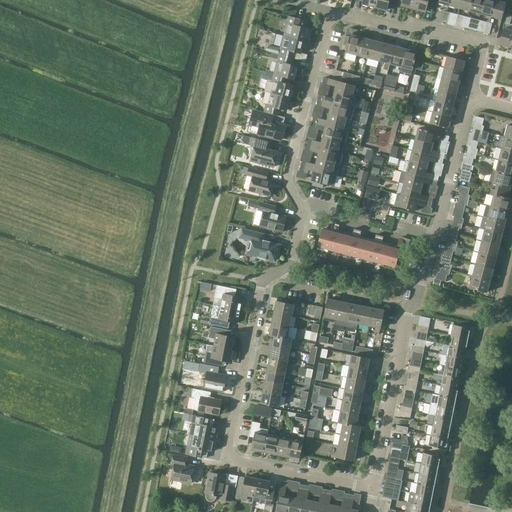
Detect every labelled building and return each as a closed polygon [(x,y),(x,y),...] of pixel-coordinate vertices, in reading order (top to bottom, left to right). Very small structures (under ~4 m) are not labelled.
[(375,0),(374,7),(386,10),(388,0),(375,0)] [(402,0),(401,5),(413,8),(415,0),(402,0)] [(415,0),(413,8),(425,12),(428,0),(415,0)] [(450,0),(449,5),(460,8),(461,0),(450,0)] [(461,0),(460,8),(470,11),(472,0),(461,0)] [(472,0),(470,11),(480,13),(483,0),(472,0)] [(483,0),(480,13),(491,16),(494,0),(483,0)] [(494,0),(491,16),(502,19),(506,0),(494,0)] [(289,16),(284,36),(304,41),(308,29),(302,28),(304,21),(289,16)] [(499,44),(510,47),(511,38),(511,30),(503,28),(499,44)] [(346,52),(357,55),(361,38),(357,37),(357,34),(352,33),(351,35),(350,35),(349,37),(346,36),(343,45),(347,46),(346,52)] [(284,36),(279,55),(294,59),(296,52),(301,53),(304,41),(284,36)] [(357,55),(368,58),(372,41),(361,38),(357,55)] [(368,58),(379,61),(383,43),(372,41),(368,58)] [(379,61),(390,64),(394,46),(383,43),(379,61)] [(401,66),(405,49),(401,48),(401,46),(396,45),(395,46),(394,46),(390,64),(401,66)] [(417,52),(405,49),(401,66),(400,71),(411,74),(417,52)] [(420,53),(418,61),(424,62),(426,54),(420,53)] [(279,55),(274,74),(289,78),(294,79),(298,67),(292,65),(294,59),(279,55)] [(447,56),(444,68),(462,72),(465,61),(447,56)] [(424,62),(418,61),(416,69),(421,70),(424,62)] [(444,68),(442,79),(459,83),(462,72),(444,68)] [(342,78),(350,80),(352,74),(344,72),(342,78)] [(264,91),(271,93),(289,98),(290,97),(292,98),(293,91),(291,90),(293,86),(287,84),(289,78),(274,74),(272,81),(268,80),(265,91),(264,91)] [(352,74),(350,80),(358,82),(360,76),(352,74)] [(414,75),(412,83),(418,85),(420,76),(414,75)] [(336,86),(334,92),(352,97),(355,85),(337,81),(324,77),(322,83),(336,86)] [(364,84),(372,86),(374,80),(366,78),(364,84)] [(442,79),(439,90),(456,94),(459,83),(442,79)] [(374,80),(372,86),(380,88),(382,82),(374,80)] [(418,85),(412,83),(410,91),(416,93),(418,85)] [(386,90),(394,92),(396,86),(388,84),(386,90)] [(396,86),(394,92),(402,94),(404,88),(396,86)] [(439,90),(436,101),(453,105),(456,94),(439,90)] [(319,95),(318,100),(354,109),(356,98),(352,97),(334,92),(333,98),(319,95)] [(289,98),(271,93),(268,105),(266,104),(264,112),(279,116),(281,109),(286,110),(289,98)] [(408,97),(406,105),(412,106),(414,98),(408,97)] [(329,114),(346,119),(351,120),(354,109),(318,100),(317,105),(330,108),(329,114)] [(436,101),(433,112),(450,116),(453,105),(436,101)] [(412,106),(406,105),(404,113),(410,115),(412,106)] [(260,123),(257,134),(280,140),(284,126),(271,122),(273,116),(253,110),(251,120),(260,123)] [(450,116),(433,112),(430,123),(447,128),(450,116)] [(313,117),(312,122),(343,130),(346,119),(329,114),(327,121),(313,117)] [(325,130),(323,136),(340,141),(343,130),(312,122),(311,127),(325,130)] [(418,128),(415,140),(433,144),(434,138),(448,142),(449,137),(436,133),(418,128)] [(308,139),(306,144),(337,152),(340,141),(323,136),(321,143),(308,139)] [(511,138),(505,137),(502,148),(511,150),(511,138)] [(254,146),(250,161),(273,167),(277,152),(267,149),(269,142),(251,138),(249,145),(254,146)] [(415,140),(412,151),(443,159),(445,154),(431,150),(433,144),(415,140)] [(317,159),(339,164),(340,164),(343,153),(337,152),(306,144),(305,149),(319,152),(317,159)] [(511,150),(502,148),(499,160),(511,163),(511,150)] [(412,151),(410,162),(427,166),(428,160),(442,164),(443,159),(412,151)] [(375,156),(373,164),(381,166),(383,158),(375,156)] [(302,161),(301,166),(336,175),(339,164),(317,159),(316,165),(302,161)] [(511,175),(511,163),(499,160),(496,172),(511,175)] [(406,161),(403,172),(438,181),(439,176),(425,172),(427,166),(410,162),(406,161)] [(336,175),(301,166),(299,171),(313,174),(311,181),(333,187),(336,175)] [(268,173),(262,171),(249,168),(247,175),(252,177),(249,191),(269,196),(273,182),(266,180),(268,173)] [(472,173),(462,170),(459,180),(469,183),(472,173)] [(510,188),(511,179),(511,175),(496,172),(492,170),(488,182),(490,183),(489,187),(487,187),(491,188),(509,193),(510,188)] [(399,183),(404,184),(421,188),(423,182),(436,186),(438,181),(403,172),(402,172),(399,183)] [(370,176),(368,185),(375,186),(377,178),(370,176)] [(397,194),(432,203),(433,198),(419,194),(421,188),(404,184),(401,195),(397,194)] [(374,189),(367,187),(365,197),(371,199),(374,189)] [(494,195),(491,206),(508,211),(511,199),(507,198),(509,193),(491,188),(490,194),(494,195)] [(432,203),(397,194),(394,205),(415,211),(417,204),(430,208),(432,203)] [(263,211),(259,226),(282,232),(286,217),(274,213),(275,207),(260,203),(258,210),(263,211)] [(483,217),(488,218),(505,222),(505,221),(507,222),(509,216),(507,216),(508,211),(491,206),(486,205),(483,217)] [(488,218),(485,229),(502,234),(505,222),(488,218)] [(317,246),(329,249),(336,221),(333,220),(330,231),(322,229),(317,246)] [(329,249),(340,252),(344,235),(333,232),(334,229),(338,230),(339,225),(336,224),(336,221),(329,249)] [(259,257),(275,261),(275,259),(277,258),(278,255),(277,254),(279,245),(261,241),(263,234),(241,229),(239,238),(248,240),(245,253),(253,255),(254,257),(257,257),(259,257)] [(485,229),(482,241),(499,245),(502,234),(485,229)] [(340,252),(351,255),(355,238),(344,235),(340,252)] [(351,255),(362,258),(366,241),(355,238),(351,255)] [(389,247),(384,264),(395,267),(400,249),(407,251),(410,241),(399,238),(397,249),(389,247)] [(362,258),(373,261),(377,244),(366,241),(362,258)] [(482,241),(479,253),(496,257),(499,245),(482,241)] [(373,261),(384,264),(389,247),(377,244),(373,261)] [(479,253),(476,264),(493,269),(496,257),(479,253)] [(476,264),(472,276),(490,280),(493,269),(476,264)] [(490,280),(472,276),(469,288),(487,292),(490,280)] [(222,299),(221,307),(240,310),(242,298),(230,295),(231,288),(216,285),(214,298),(222,299)] [(324,317),(335,319),(339,301),(327,299),(324,317)] [(276,301),(274,312),(291,316),(294,304),(276,301)] [(335,319),(346,321),(350,304),(339,301),(335,319)] [(346,321),(358,323),(361,306),(350,304),(346,321)] [(240,310),(221,307),(213,305),(212,307),(210,312),(211,313),(210,317),(208,324),(223,327),(225,321),(237,323),(240,310)] [(358,323),(369,326),(372,308),(361,306),(358,323)] [(372,308),(369,326),(380,328),(381,326),(383,315),(384,310),(372,308)] [(274,312),(272,324),(289,327),(291,316),(274,312)] [(269,335),(274,336),(287,338),(289,327),(272,324),(269,335)] [(453,325),(451,336),(468,339),(470,328),(453,325)] [(215,339),(214,346),(232,349),(234,337),(222,335),(223,329),(211,327),(208,338),(215,339)] [(274,336),(272,347),(289,350),(292,339),(287,338),(274,336)] [(451,336),(449,346),(466,349),(468,339),(451,336)] [(440,351),(439,354),(464,359),(466,349),(449,346),(444,345),(443,352),(440,351)] [(229,362),(230,359),(232,359),(233,352),(231,351),(232,349),(214,346),(213,353),(206,351),(203,362),(216,365),(217,359),(229,362)] [(272,347),(270,358),(287,362),(289,350),(272,347)] [(440,365),(445,366),(462,369),(464,359),(439,354),(438,357),(442,357),(440,365)] [(352,355),(349,366),(367,370),(369,358),(352,355)] [(270,358),(267,369),(285,373),(287,362),(270,358)] [(207,373),(204,387),(223,391),(226,376),(218,374),(219,367),(199,363),(198,371),(207,373)] [(367,370),(349,366),(347,378),(365,381),(366,376),(368,376),(369,371),(367,371),(367,370)] [(439,371),(438,375),(460,379),(462,369),(445,366),(444,372),(439,371)] [(267,369),(265,380),(283,384),(285,373),(267,369)] [(442,380),(441,385),(458,389),(460,379),(438,375),(434,374),(433,379),(437,380),(438,379),(442,380)] [(347,378),(345,389),(362,392),(365,381),(347,378)] [(265,380),(263,392),(280,395),(283,384),(265,380)] [(441,385),(439,396),(456,399),(458,389),(441,385)] [(204,417),(205,412),(219,415),(222,400),(210,398),(211,392),(194,389),(192,398),(197,399),(194,410),(199,411),(200,412),(199,416),(204,417)] [(345,389),(343,400),(360,403),(362,392),(345,389)] [(280,395),(263,392),(261,403),(278,407),(280,395)] [(432,394),(430,404),(454,409),(456,399),(439,396),(432,394)] [(343,400),(340,411),(358,415),(360,403),(343,400)] [(428,414),(435,416),(452,419),(454,409),(430,404),(428,414)] [(338,423),(343,424),(343,423),(356,426),(356,425),(358,415),(340,411),(338,423)] [(193,436),(213,440),(216,440),(217,433),(215,433),(216,427),(212,427),(214,419),(204,417),(199,416),(184,413),(183,417),(193,419),(192,423),(190,425),(188,432),(190,434),(193,435),(193,436)] [(296,414),(295,421),(307,423),(308,417),(296,414)] [(435,416),(433,425),(450,429),(452,419),(435,416)] [(343,424),(341,434),(358,438),(361,426),(356,425),(356,426),(343,423),(343,424)] [(433,425),(431,436),(448,439),(450,429),(433,425)] [(251,449),(264,452),(267,434),(255,432),(251,449)] [(264,452),(275,454),(279,436),(267,434),(264,452)] [(290,439),(287,456),(299,459),(304,435),(298,434),(297,440),(290,439)] [(341,434),(338,446),(356,449),(358,438),(341,434)] [(213,440),(193,436),(191,448),(187,447),(186,455),(201,458),(203,450),(211,452),(212,446),(211,446),(213,440)] [(275,454),(287,456),(290,439),(279,436),(275,454)] [(448,439),(431,436),(429,446),(446,449),(448,439)] [(356,449),(338,446),(336,457),(354,461),(356,449)] [(421,464),(438,468),(438,466),(440,465),(441,461),(440,459),(441,454),(435,453),(434,455),(423,453),(421,464)] [(171,480),(191,483),(194,467),(185,466),(187,458),(173,455),(171,465),(174,465),(171,480)] [(438,468),(421,464),(419,474),(436,478),(436,477),(438,476),(439,472),(437,470),(438,468)] [(216,495),(221,496),(220,499),(231,501),(234,486),(224,485),(226,476),(209,472),(205,493),(206,493),(205,497),(206,500),(207,502),(211,502),(214,501),(215,499),(216,495)] [(419,474),(417,484),(434,487),(436,478),(419,474)] [(247,495),(254,497),(257,479),(245,477),(243,487),(238,485),(235,498),(246,500),(247,495)] [(257,479),(254,497),(261,498),(260,503),(271,505),(273,493),(268,492),(270,481),(257,479)] [(275,511),(287,511),(290,497),(284,496),(287,482),(282,481),(279,494),(275,511)] [(287,511),(298,511),(304,485),(299,484),(297,498),(290,497),(287,511)] [(409,492),(409,493),(432,497),(434,496),(435,492),(433,490),(434,487),(417,484),(415,494),(409,492)] [(298,511),(310,511),(313,501),(306,500),(309,486),(304,485),(298,511)] [(310,511),(322,511),(327,490),(322,489),(319,503),(313,501),(310,511)] [(322,511),(333,511),(335,506),(329,505),(332,491),(327,490),(322,511)] [(333,511),(345,511),(349,494),(344,493),(341,507),(335,506),(333,511)] [(409,493),(407,502),(413,504),(430,508),(432,497),(409,493)] [(349,494),(345,511),(357,511),(358,510),(351,509),(354,495),(349,494)]
